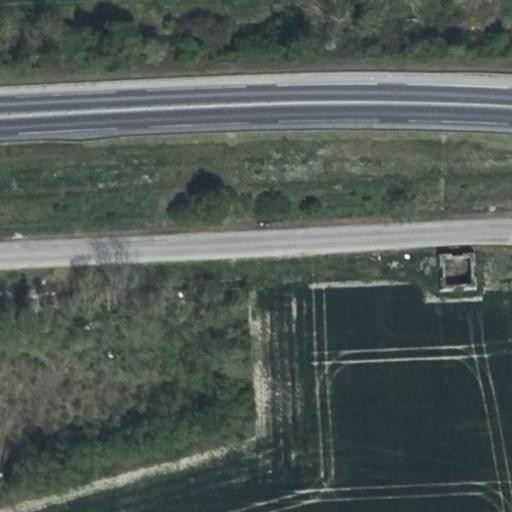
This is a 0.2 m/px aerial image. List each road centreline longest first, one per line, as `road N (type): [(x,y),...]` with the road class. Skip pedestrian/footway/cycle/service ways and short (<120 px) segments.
road 1 (motorway): [(0,124),(343,108),(511,114)]
road 2 (unclassified): [(511,232),(0,254)]
road 3 (motorway): [(511,91),(338,88),(0,104)]
